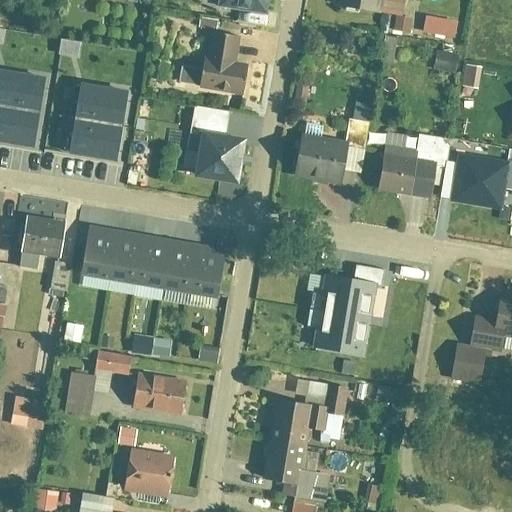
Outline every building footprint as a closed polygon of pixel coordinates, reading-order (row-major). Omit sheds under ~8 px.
[(271,0),(215,0),(214,9),(269,19),(271,0)] [(332,0),(330,13),(397,23),(399,0),(332,0)] [(457,25),(422,19),(419,36),(454,42),(457,25)] [(241,39),(208,33),(203,65),(196,63),(193,90),(240,98),(245,61),(238,60),(241,39)] [(0,139),(33,145),(45,78),(0,70),(0,139)] [(129,92),(82,83),(70,149),(117,157),(129,92)] [(245,139),(202,131),(193,174),(236,182),(245,139)] [(289,174),(341,184),(348,149),(296,139),(289,174)] [(511,175),(511,160),(465,152),(457,196),(506,206),(511,175)] [(377,190),(413,197),(420,159),(384,154),(377,190)] [(14,254),(57,261),(63,229),(20,221),(14,254)] [(231,247),(99,225),(91,273),(222,295),(231,247)] [(53,290),(72,293),(76,267),(56,265),(53,290)] [(383,280),(330,272),(319,345),(372,353),(383,280)] [(511,341),(511,308),(494,305),(490,325),(487,337),(499,339),(511,341)] [(495,354),(499,339),(487,337),(490,325),(471,321),(465,349),(495,354)] [(91,377),(68,374),(60,415),(88,419),(93,395),(107,396),(111,377),(127,379),(130,361),(95,356),(91,377)] [(128,408),(182,415),(187,386),(132,378),(128,408)] [(312,407),(271,402),(257,494),(327,506),(331,475),(302,469),(312,407)] [(168,459),(122,452),(117,488),(161,495),(168,459)]
